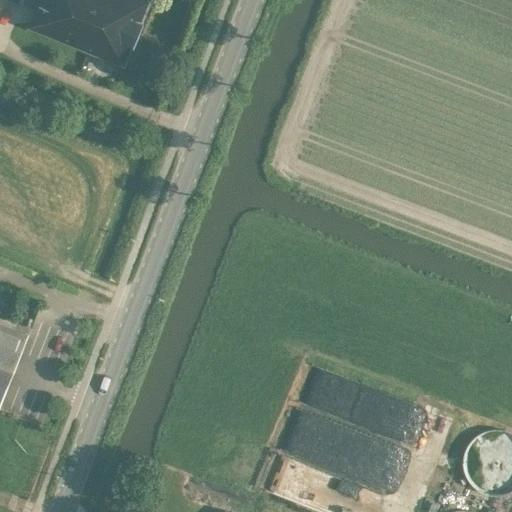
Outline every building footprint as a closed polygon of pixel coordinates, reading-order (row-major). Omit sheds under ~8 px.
[(39,0),(30,23),(126,61),(150,0),(39,0)] [(0,400),(28,331),(0,319),(0,400)] [(294,393),(355,413),(367,377),(306,357),(294,393)] [(312,422),(313,451),(325,450),(325,431),(337,430),(336,422),(312,422)] [(511,431),(508,429),(502,428),(495,427),(489,428),(483,430),(477,433),(473,437),(469,442),(466,448),(464,454),(463,460),(464,466),(466,472),(469,478),(473,483),(478,487),(484,490),(490,491),(496,492),(503,491),(509,489),(511,487),(511,431)] [(281,491),(347,511),(349,511),(359,482),(279,456),(274,473),(286,477),(281,491)]
